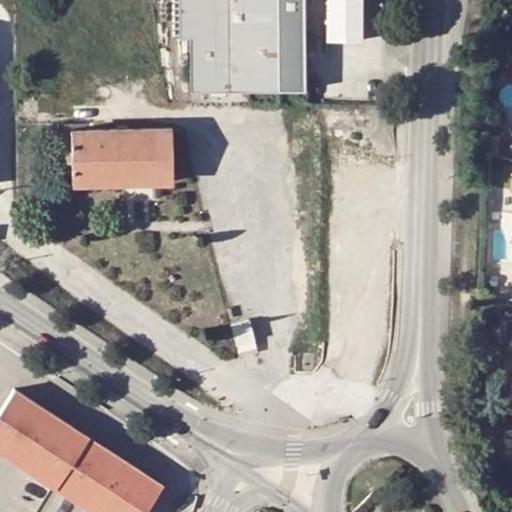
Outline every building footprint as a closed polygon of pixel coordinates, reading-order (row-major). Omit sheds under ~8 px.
[(303,9),(303,0),(179,0),(180,37),(189,37),(190,91),(303,90),(303,9)] [(360,40),(359,0),(328,0),(328,40),(360,40)] [(71,130),(71,184),(172,182),(171,129),(71,130)] [(0,403),(0,452),(91,511),(140,511),(160,484),(135,468),(129,476),(105,461),(111,452),(63,420),(56,430),(30,413),(36,403),(11,387),(0,403)] [(30,413),(56,430),(63,420),(36,403),(30,413)] [(135,468),(111,452),(105,461),(129,476),(135,468)]
